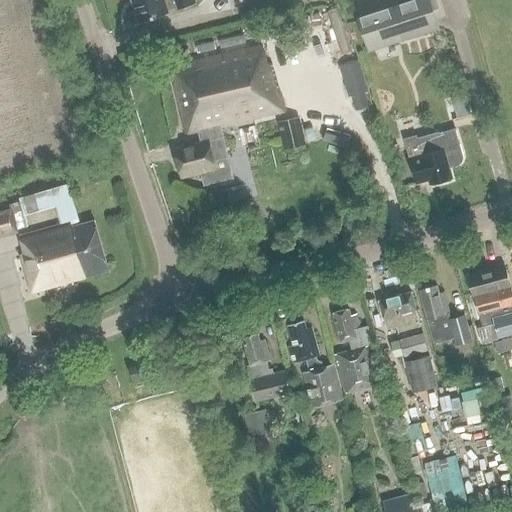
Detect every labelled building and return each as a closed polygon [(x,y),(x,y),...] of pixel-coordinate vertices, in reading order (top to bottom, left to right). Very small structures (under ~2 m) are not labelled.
[(133,0),(141,22),(169,12),(170,13),(196,4),(194,0),(133,0)] [(420,0),(360,20),(371,52),(441,30),(435,11),(441,9),(437,0),(420,0)] [(247,38),(265,34),(264,29),(246,33),(247,38)] [(203,142),(193,144),(193,145),(177,150),(183,175),(202,170),(206,184),(235,176),(221,125),(284,109),(272,61),(267,62),(262,44),(170,66),(187,132),(199,129),(203,142)] [(356,111),(369,107),(364,92),(367,91),(358,60),(338,66),(348,97),(351,96),(356,111)] [(283,148),(287,147),(302,144),(296,116),(277,120),(277,121),(269,123),(271,133),(279,132),(283,148)] [(464,157),(464,156),(461,147),(457,130),(441,134),(441,133),(419,139),(419,140),(408,143),(407,139),(406,139),(411,159),(410,159),(416,184),(429,181),(431,186),(453,180),(450,169),(458,167),(460,166),(461,165),(462,163),(463,162),(463,161),(464,160),(464,159),(464,157)] [(394,155),(400,153),(398,145),(392,146),(394,155)] [(11,211),(0,213),(0,236),(17,232),(11,211)] [(19,237),(24,254),(20,255),(31,294),(47,289),(45,284),(77,275),(78,279),(108,271),(94,221),(73,227),(72,222),(19,237)] [(511,295),(505,267),(469,276),(480,322),(482,321),(484,328),(495,325),(498,338),(511,334),(511,311),(510,304),(511,303),(511,295)] [(450,318),(449,314),(444,293),(439,294),(437,286),(421,290),(434,344),(453,339),(455,346),(472,341),(466,315),(450,318)] [(412,293),(379,302),(386,330),(397,327),(398,332),(420,326),(412,293)] [(342,343),(349,342),(351,351),(336,355),(346,394),(379,385),(369,347),(366,348),(357,315),(351,317),(349,310),(334,314),(342,343)] [(303,375),(312,409),(343,400),(334,367),(325,369),(323,364),(317,363),(316,358),(319,357),(312,329),(307,331),(304,322),(288,326),(294,350),(289,352),(293,364),(306,361),(309,373),(303,375)] [(255,402),(287,394),(290,393),(284,373),(274,376),(272,370),(269,371),(267,363),(270,362),(265,341),(260,342),(258,334),(243,338),(250,365),(246,366),(248,375),(255,402)] [(423,334),(401,340),(405,356),(427,351),(423,334)] [(403,356),(399,340),(391,342),(394,358),(403,356)] [(429,357),(406,362),(414,391),(436,386),(429,357)] [(150,373),(147,363),(129,368),(132,379),(150,373)] [(482,385),(463,388),(467,414),(486,410),(482,385)] [(511,418),(511,396),(511,395),(494,399),(500,422),(511,418)] [(244,414),(249,438),(254,437),(272,433),(266,409),(249,413),(244,414)] [(447,508),(468,506),(463,457),(442,460),(447,508)] [(417,511),(414,496),(383,504),(385,511),(417,511)]
